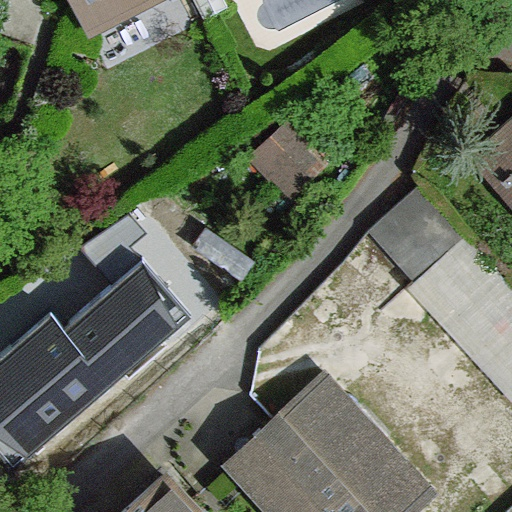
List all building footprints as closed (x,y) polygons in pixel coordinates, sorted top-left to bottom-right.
[(75,0),(89,30),(146,0),(75,0)] [(511,132),(485,157),(511,187),(511,132)] [(423,180),(370,228),(415,278),(461,235),(468,229),(423,180)] [(105,225),(47,264),(67,295),(126,256),(105,225)] [(511,290),(461,235),(415,278),(410,283),(511,394),(511,290)] [(0,351),(0,371),(26,402),(39,389),(51,403),(97,360),(57,315),(7,359),(0,351)] [(0,371),(0,437),(32,408),(26,402),(0,371)] [(412,511),(437,489),(327,372),(287,410),(382,511),(412,511)] [(382,511),(287,410),(257,437),(278,462),(296,449),(327,482),(353,511),(382,511)] [(293,511),(327,482),(296,449),(278,462),(257,437),(230,460),(277,511),(293,511)] [(197,511),(166,477),(127,511),(197,511)] [(353,511),(327,482),(293,511),(353,511)]
